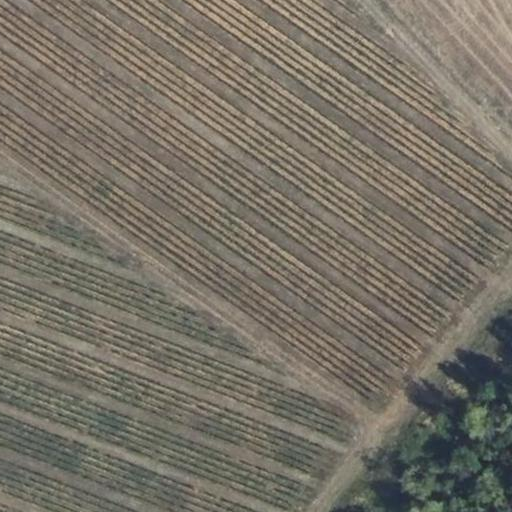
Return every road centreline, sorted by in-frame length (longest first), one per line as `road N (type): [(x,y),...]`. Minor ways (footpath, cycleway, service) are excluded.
road 1 (track): [(0,152),(383,428)]
road 2 (track): [(328,511),(350,468),(511,275)]
road 3 (track): [(511,147),(368,0)]
